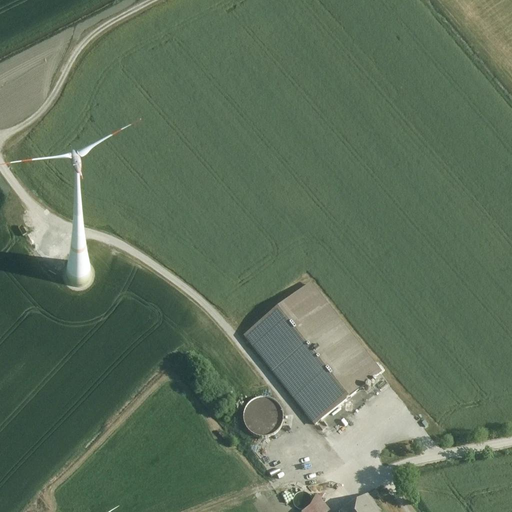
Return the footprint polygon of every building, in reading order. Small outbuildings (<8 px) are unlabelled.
[(244,338),(315,428),(383,375),(312,285),(244,338)] [(281,431),(282,429),(284,420),(282,411),(276,404),(268,401),(259,401),(251,405),(246,412),(244,421),(246,429),(251,436),(259,440),(268,440),(277,436),(281,431)] [(221,484),(224,493),(235,489),(232,480),(221,484)] [(392,511),(375,489),(345,511),(331,511),(318,495),(317,497),(311,506),(303,511),(392,511)] [(308,508),(311,505),(312,501),(311,497),(308,494),(305,492),(301,492),(297,494),(295,497),(294,501),(295,505),(297,508),(301,510),(305,510),(308,508)]
